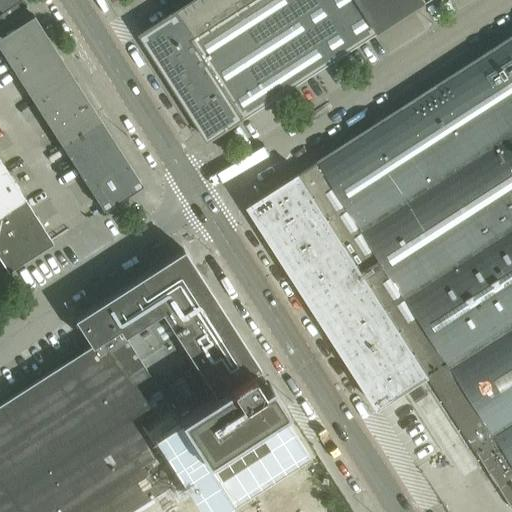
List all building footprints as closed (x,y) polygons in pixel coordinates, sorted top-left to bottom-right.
[(18,0),(0,0),(0,23),(21,10),(15,2),(18,0)] [(246,118),(428,1),(428,0),(200,0),(179,13),(246,118)] [(142,185),(88,100),(33,15),(32,16),(26,7),(21,10),(0,23),(0,49),(103,210),(142,185)] [(246,118),(179,13),(177,10),(140,34),(209,142),(246,118)] [(511,37),(250,205),(373,396),(379,406),(385,403),(392,408),(409,398),(405,391),(429,375),(431,374),(407,336),(511,269),(511,37)] [(52,242),(4,166),(0,160),(0,260),(1,262),(7,271),(52,242)] [(286,409),(271,386),(270,385),(269,385),(268,385),(261,390),(251,373),(260,368),(183,249),(74,319),(91,345),(0,404),(0,485),(17,511),(128,511),(285,411),(286,411),(286,410),(286,409)] [(511,269),(407,336),(431,374),(429,375),(511,504),(511,269)] [(0,511),(17,511),(0,485),(0,511)]
